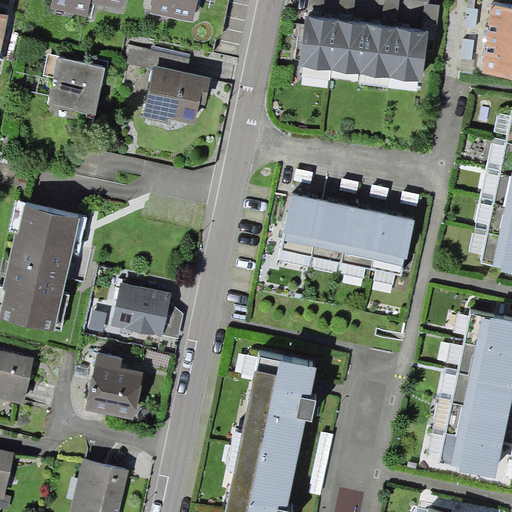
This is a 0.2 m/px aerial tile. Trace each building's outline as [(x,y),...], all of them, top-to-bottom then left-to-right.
[(64,0),(64,3),(101,10),(102,0),(116,0),(137,4),(137,0),(64,0)] [(211,0),(167,0),(165,11),(208,19),(211,0)] [(511,1),(504,1),(498,71),(511,71),(511,1)] [(20,12),(0,7),(0,66),(8,68),(20,12)] [(445,24),(312,8),(305,63),(439,80),(445,24)] [(121,64),(68,55),(59,104),(112,113),(121,64)] [(219,75),(162,64),(152,114),(209,125),(219,75)] [(511,177),(495,260),(511,263),(511,177)] [(424,215),(301,190),(289,247),(413,272),(424,215)] [(94,215),(38,202),(12,315),(68,328),(94,215)] [(178,294),(128,282),(118,322),(169,334),(178,294)] [(511,374),(511,313),(468,305),(437,457),(493,468),(511,374)] [(42,357),(0,348),(0,394),(32,402),(42,357)] [(296,511),(322,359),(251,348),(223,511),(296,511)] [(160,363),(111,354),(101,408),(150,417),(160,363)] [(22,453),(0,448),(0,497),(11,500),(22,453)] [(124,511),(134,468),(84,458),(72,511),(124,511)]
